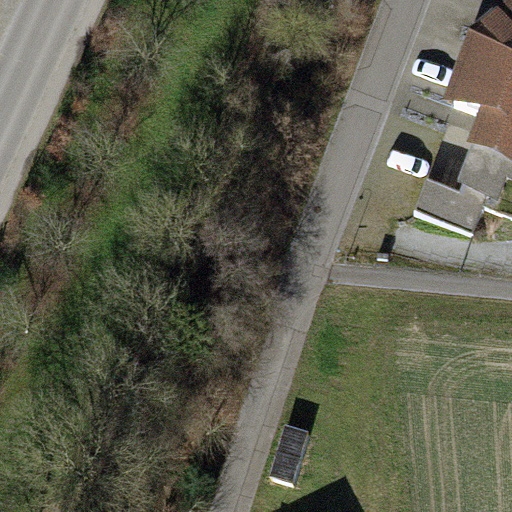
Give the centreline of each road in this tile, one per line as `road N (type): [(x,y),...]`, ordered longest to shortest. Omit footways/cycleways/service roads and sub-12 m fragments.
road 1 (residential): [(406,0),(227,511)]
road 2 (tertiary): [(63,0),(0,139)]
